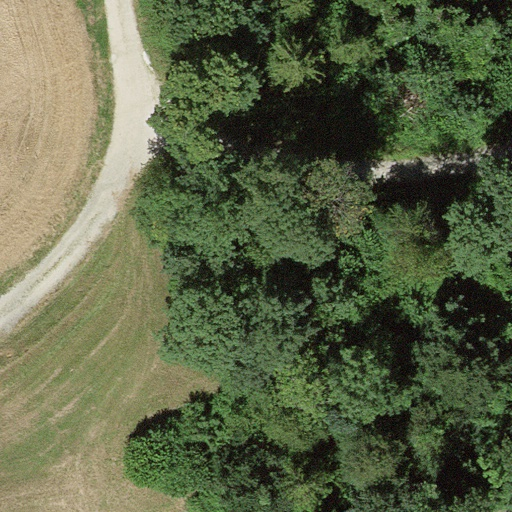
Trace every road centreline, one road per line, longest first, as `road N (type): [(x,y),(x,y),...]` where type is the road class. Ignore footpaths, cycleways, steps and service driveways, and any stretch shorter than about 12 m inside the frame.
road 1 (track): [(511,145),(353,171),(239,159),(125,111)]
road 2 (track): [(115,0),(125,111),(92,200),(0,337)]
